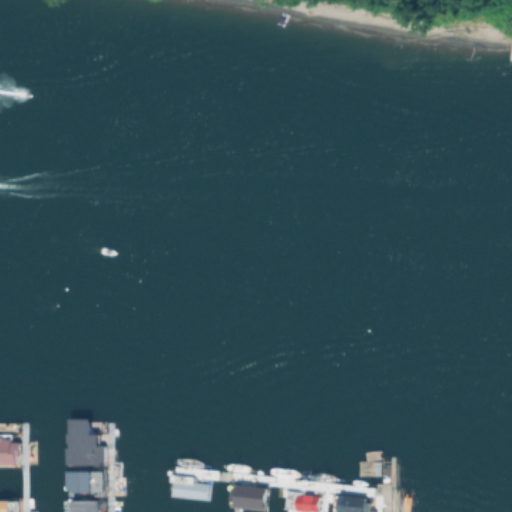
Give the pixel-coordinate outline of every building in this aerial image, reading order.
[(0,435),(16,435),(16,444),(21,444),(21,465),(0,464),(0,435)] [(266,507),(267,486),(236,485),(235,506),(266,507)] [(316,511),(319,495),(297,492),(295,509),(313,511),(316,511)] [(368,511),(370,500),(340,497),(338,511),(340,511),(368,511)] [(99,511),(99,499),(66,499),(66,509),(76,509),(76,511),(99,511)]
